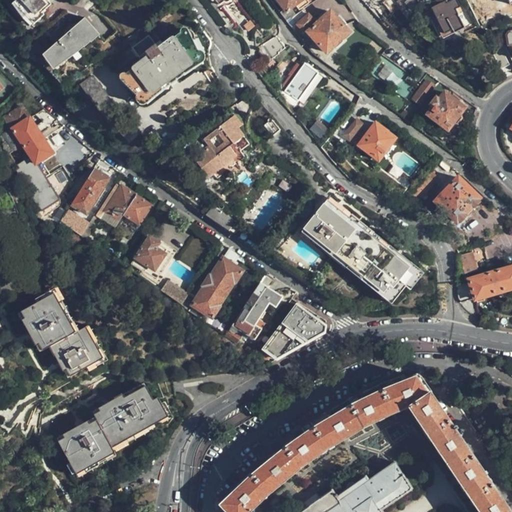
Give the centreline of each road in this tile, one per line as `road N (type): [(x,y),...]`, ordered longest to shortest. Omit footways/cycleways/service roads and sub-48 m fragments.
road 1 (residential): [(0,55),(124,169),(347,321),(354,336)]
road 2 (residential): [(192,0),(316,160),(435,244),(452,332)]
road 3 (residential): [(264,0),(308,54),(511,215)]
road 4 (tertiary): [(182,453),(193,429),(216,410),(354,336)]
road 5 (residential): [(347,0),(364,24),(493,108)]
